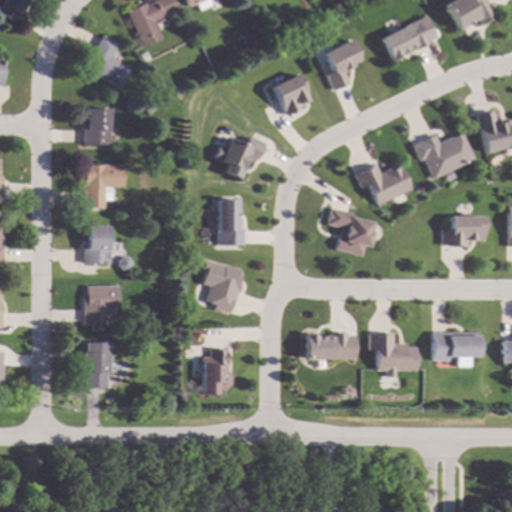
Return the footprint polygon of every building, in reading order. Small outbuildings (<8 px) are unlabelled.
[(24,0),(18,11),(12,21),(11,23),(0,16),(0,4),(2,0),(24,0)] [(168,0),(173,10),(150,21),(159,38),(140,48),(122,12),(142,3),(143,5),(151,1),(153,0),(168,0)] [(206,0),(209,6),(197,11),(194,4),(186,8),(182,0),(206,0)] [(483,0),(491,13),(476,22),(473,17),(455,28),(444,10),(443,10),(439,3),(444,0),(483,0)] [(432,38),(424,41),(424,43),(413,49),(411,50),(411,49),(397,56),(397,55),(395,55),(395,58),(391,59),(389,58),(386,60),(376,37),(401,25),(402,26),(422,17),(432,38)] [(249,43),(245,44),(241,36),(245,35),(249,43)] [(115,45),(107,58),(127,69),(116,89),(83,71),(87,63),(85,62),(91,50),(97,39),(99,36),(115,45)] [(356,60),(350,63),(351,65),(340,71),(345,82),(343,84),(332,89),(329,90),(322,75),(328,72),(319,53),(347,40),(356,60)] [(306,101),(296,106),(296,107),(280,115),(275,104),(266,87),(292,74),(306,101)] [(152,109),(145,114),(141,110),(149,104),(152,109)] [(103,130),(106,130),(106,145),(79,145),(79,142),(79,131),(79,110),(103,110),(103,130)] [(492,124),(506,121),(507,128),(511,126),(511,142),(511,143),(511,147),(501,149),(500,148),(483,152),(481,152),(472,116),(489,112),(492,124)] [(471,158),(430,177),(421,158),(416,160),(409,144),(410,144),(430,134),(431,134),(435,142),(458,131),(471,158)] [(241,143),(244,136),(250,139),(259,143),(253,158),(252,159),(251,159),(249,163),(245,161),(237,179),(218,170),(222,162),(217,160),(216,161),(208,157),(213,146),(219,148),(224,136),(241,143)] [(377,174),(380,173),(379,172),(389,167),(390,169),(396,166),(407,190),(374,205),(365,185),(358,188),(351,175),(352,174),(364,169),(363,167),(372,163),(377,174)] [(120,188),(101,188),(101,208),(81,208),(81,206),(81,192),(81,190),(82,190),(82,185),(81,185),(81,165),(120,165),(120,188)] [(231,205),(236,205),(236,225),(232,225),(232,229),(239,229),(239,232),(239,244),(239,246),(213,246),(213,230),(211,230),(211,198),(231,198),(231,205)] [(330,208),(346,211),(350,212),(349,216),(369,220),(367,229),(370,230),(366,246),(362,245),(360,255),(332,249),(335,237),(337,237),(339,228),(324,225),(325,220),(324,219),(325,212),(326,212),(327,207),(330,208)] [(480,241),(465,241),(465,247),(463,247),(448,247),(448,245),(441,245),(439,245),(439,230),(446,230),(446,216),(480,216),(480,241)] [(103,248),(106,248),(106,264),(82,264),(79,264),(79,250),(79,242),(82,242),(82,229),(103,229),(103,248)] [(220,266),(220,265),(236,269),(234,276),(237,277),(233,292),(230,305),(228,305),(225,312),(225,314),(209,309),(211,304),(201,301),(205,286),(197,283),(200,271),(197,270),(200,260),(220,266)] [(115,309),(106,309),(106,324),(88,324),(79,324),(79,321),(79,310),(79,296),(83,296),(83,287),(115,287),(115,309)] [(330,331),(344,332),(344,335),(352,335),(352,359),(299,358),(300,333),(312,334),(312,335),(327,335),(327,331),(330,331)] [(390,343),(403,344),(403,346),(413,346),(413,371),(392,370),(392,377),(383,377),(383,371),(373,371),(373,350),(365,350),(365,333),(368,333),(382,334),(382,332),(389,333),(390,333),(390,343)] [(475,356),(446,356),(446,361),(429,361),(429,334),(432,334),(444,334),(475,335),(475,356)] [(511,363),(498,363),(499,341),(502,341),(511,341),(511,363)] [(108,375),(103,375),(103,388),(96,388),(85,389),(82,389),(81,353),(84,353),(84,343),(107,343),(108,375)] [(222,367),(219,367),(219,368),(222,369),(227,375),(227,384),(221,390),(212,390),(212,394),(196,394),(197,357),(204,357),(205,348),(207,348),(223,348),(222,367)] [(350,398),(341,397),(341,390),(350,391),(350,398)]
